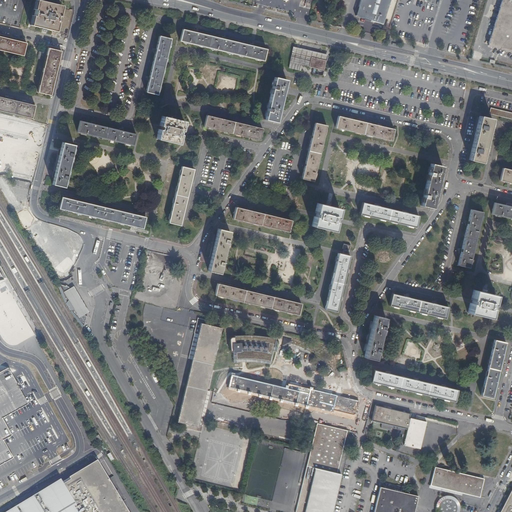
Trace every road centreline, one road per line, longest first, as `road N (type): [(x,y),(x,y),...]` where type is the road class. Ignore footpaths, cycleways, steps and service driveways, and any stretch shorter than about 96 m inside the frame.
road 1 (residential): [(194,254),(35,211),(55,104)]
road 2 (residential): [(265,149),(303,96),(462,133)]
road 3 (residential): [(194,254),(186,291),(199,308),(351,342)]
road 4 (residential): [(351,342),(358,390),(497,426)]
road 5 (residential): [(387,282),(440,295),(466,187)]
road 6 (residential): [(109,117),(126,119),(138,89),(154,18),(135,13)]
road 7 (residential): [(135,13),(99,12),(76,109)]
road 8 (secondary): [(374,53),(504,80)]
road 9 (residential): [(194,254),(265,149)]
